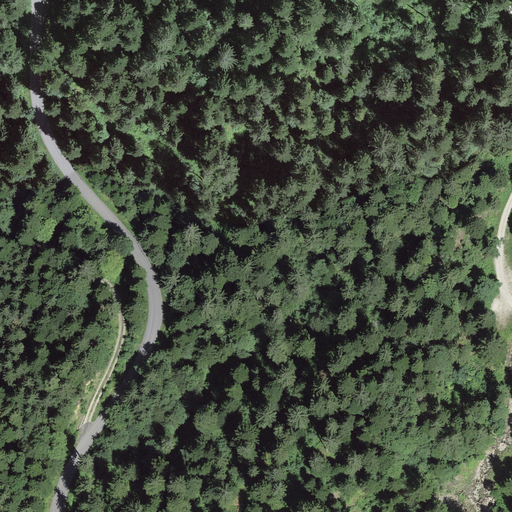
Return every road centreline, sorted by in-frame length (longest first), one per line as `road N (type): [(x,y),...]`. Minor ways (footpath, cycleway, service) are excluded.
road 1 (unclassified): [(38,0),(36,69),(46,136),(143,262),(155,301),(135,371),(85,440),(58,511)]
road 2 (track): [(85,440),(123,329),(117,294),(65,251),(0,235)]
